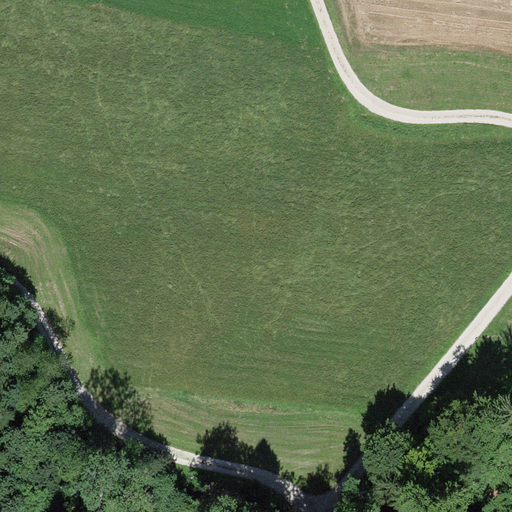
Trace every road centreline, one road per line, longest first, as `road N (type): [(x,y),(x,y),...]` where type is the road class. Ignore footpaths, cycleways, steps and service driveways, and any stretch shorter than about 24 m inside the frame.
road 1 (track): [(324,511),(225,454),(101,420),(14,286),(0,277)]
road 2 (track): [(511,284),(324,511)]
road 3 (track): [(511,124),(371,107),(335,59),(313,0)]
